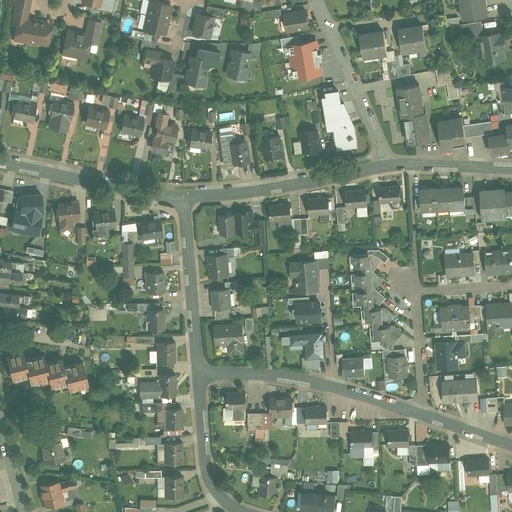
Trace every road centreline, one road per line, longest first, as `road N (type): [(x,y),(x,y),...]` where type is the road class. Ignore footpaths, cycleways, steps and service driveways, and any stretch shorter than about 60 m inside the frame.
road 1 (residential): [(196,374),(307,382),(421,414)]
road 2 (residential): [(182,198),(389,164)]
road 3 (residential): [(0,162),(182,198)]
road 4 (residential): [(389,164),(317,0)]
road 5 (residential): [(182,198),(196,374)]
road 6 (residential): [(196,374),(210,483),(220,497),(254,511)]
road 7 (residential): [(421,414),(419,284)]
road 8 (residential): [(389,164),(511,167)]
